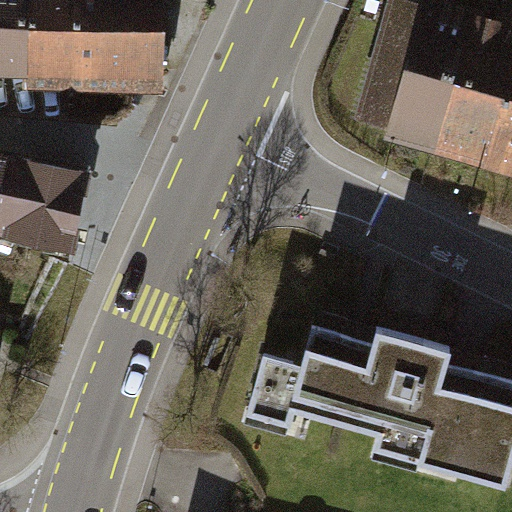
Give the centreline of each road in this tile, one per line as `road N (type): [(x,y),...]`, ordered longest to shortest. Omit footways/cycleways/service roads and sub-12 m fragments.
road 1 (secondary): [(74,511),(147,306),(221,137)]
road 2 (residential): [(221,137),(511,270)]
road 3 (secondary): [(221,137),(284,0)]
